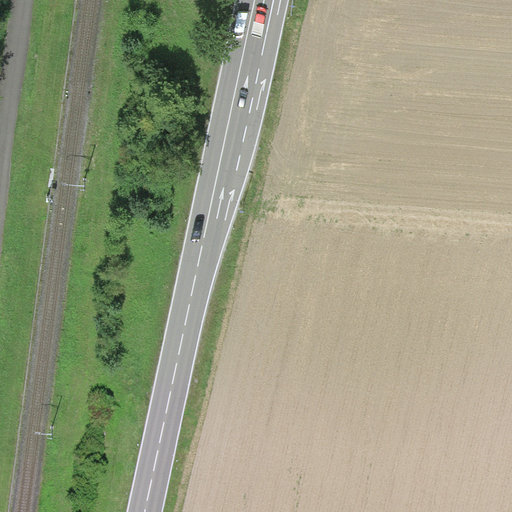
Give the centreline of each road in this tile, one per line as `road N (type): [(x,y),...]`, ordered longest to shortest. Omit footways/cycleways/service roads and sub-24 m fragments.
road 1 (secondary): [(236,91),(146,511)]
road 2 (track): [(0,149),(19,0)]
